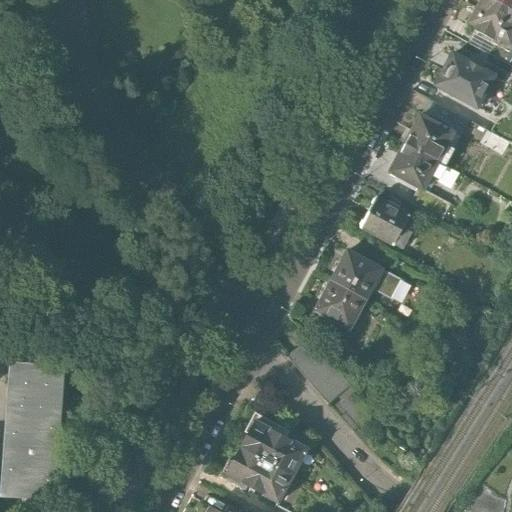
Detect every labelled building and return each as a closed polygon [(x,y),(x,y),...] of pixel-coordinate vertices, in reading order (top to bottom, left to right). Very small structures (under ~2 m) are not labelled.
[(507,49),(511,40),(511,12),(489,0),(481,0),(469,24),(477,28),(475,32),(507,49)] [(511,0),(489,0),(511,12),(511,0)] [(510,64),(511,61),(511,51),(507,49),(475,32),(470,42),(510,64)] [(494,75),(451,52),(434,84),(477,107),(494,75)] [(60,130),(46,113),(37,121),(51,138),(60,130)] [(419,114),(401,148),(437,166),(456,133),(419,114)] [(511,149),(511,133),(499,127),(492,138),(511,149)] [(422,196),(437,166),(401,148),(386,178),(422,196)] [(375,200),(359,231),(400,252),(407,237),(399,232),(407,216),(375,200)] [(347,253),(330,283),(363,302),(372,286),(391,297),(400,282),(347,253)] [(347,331),(363,302),(330,283),(314,312),(347,331)] [(197,299),(173,298),(172,310),(196,311),(197,299)] [(298,347),(286,357),(328,405),(349,387),(324,358),(315,366),(298,347)] [(61,368),(16,365),(14,402),(7,497),(51,500),(61,368)] [(248,435),(241,448),(292,477),(307,450),(286,439),(290,432),(255,413),(244,433),(248,435)] [(387,429),(378,439),(388,448),(397,438),(387,429)] [(278,503),(292,477),(241,448),(233,462),(229,460),(221,477),(246,490),(247,487),(278,503)]
